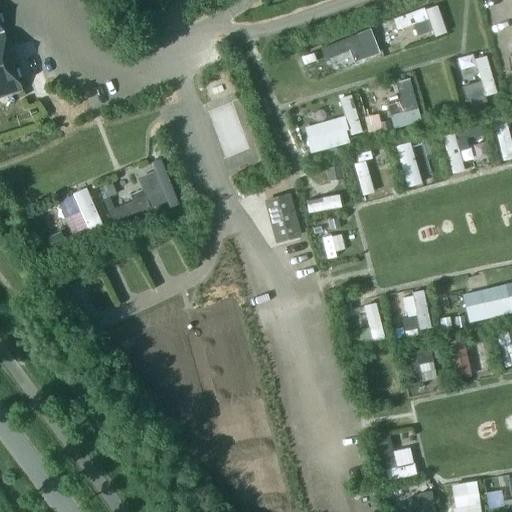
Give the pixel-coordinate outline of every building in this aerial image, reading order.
[(444,4),(326,41),(333,63),(358,55),(359,59),(452,30),(444,4)] [(0,19),(0,94),(21,88),(0,19)] [(490,94),(501,92),(492,51),(460,58),(463,72),(482,67),(485,79),(465,84),(470,106),(492,101),(490,94)] [(397,127),(426,118),(414,77),(396,82),(396,81),(378,87),(381,99),(389,97),(397,127)] [(468,130),(471,139),(483,136),(480,127),(468,130)] [(458,142),(471,139),(468,130),(456,134),(458,142)] [(425,152),(436,149),(433,139),(422,142),(425,152)] [(150,196),(113,208),(117,221),(182,200),(168,158),(155,162),(159,172),(144,177),(150,196)] [(68,194),(80,235),(106,228),(95,187),(68,194)] [(266,201),(277,241),(298,235),(287,195),(266,201)] [(60,234),(47,240),(53,253),(66,247),(60,234)] [(428,289),(416,291),(423,329),(436,327),(428,289)] [(381,301),(367,304),(377,341),(391,337),(381,301)] [(358,347),(355,334),(347,336),(349,349),(358,347)] [(489,335),(480,337),(483,352),(492,350),(489,335)] [(466,337),(452,340),(462,378),(476,375),(466,337)] [(443,348),(433,350),(434,362),(445,360),(443,348)] [(411,430),(382,437),(391,480),(421,474),(411,430)] [(440,511),(439,490),(426,491),(426,511),(440,511)]
